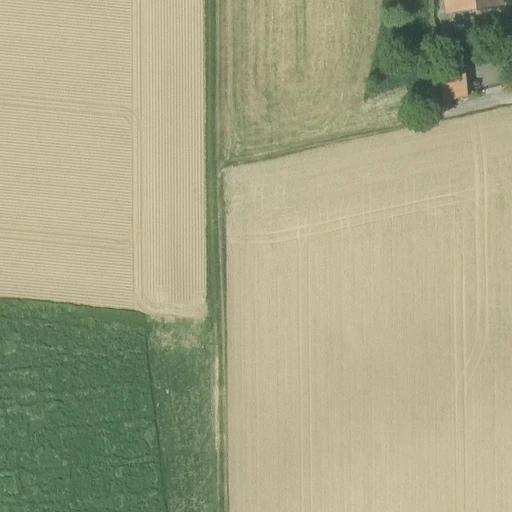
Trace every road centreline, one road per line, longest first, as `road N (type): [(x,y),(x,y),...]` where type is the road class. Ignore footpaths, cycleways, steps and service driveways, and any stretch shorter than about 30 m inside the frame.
road 1 (track): [(218,0),(223,511)]
road 2 (track): [(438,115),(220,167)]
